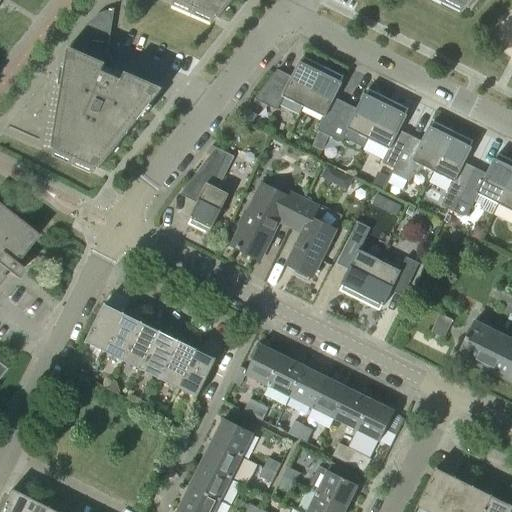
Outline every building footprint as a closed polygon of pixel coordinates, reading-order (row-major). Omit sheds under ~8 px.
[(177,0),(216,17),(218,18),(232,0),(177,0)] [(96,167),(98,169),(157,95),(101,70),(105,62),(113,9),(112,8),(112,11),(105,11),(98,14),(93,19),(69,48),(67,47),(51,148),(53,148),(96,167)] [(285,97),(305,107),(324,68),(305,58),(303,63),(301,61),(291,81),(276,73),(256,99),(278,110),(285,97)] [(318,130),(331,136),(345,107),(334,102),(343,83),(341,81),(343,77),(324,68),(305,107),(325,117),(318,130)] [(360,134),(369,139),(389,100),(370,91),(368,95),(365,94),(356,113),(345,107),(331,136),(343,142),(345,138),(356,143),(360,134)] [(383,162),(395,168),(409,140),(398,134),(408,115),(405,114),(407,109),(389,100),(369,139),(389,149),(383,162)] [(248,110),(242,120),(253,125),(258,115),(248,110)] [(424,166),(434,171),(453,132),(435,123),(433,127),(430,126),(420,145),(409,140),(395,168),(392,173),(408,181),(424,166)] [(442,206),(454,213),(474,172),(463,167),(473,147),(470,146),(472,142),(453,132),(434,171),(454,181),(442,206)] [(220,188),(236,156),(218,147),(185,190),(201,198),(191,217),(194,219),(192,223),(211,232),(230,194),(220,188)] [(478,194),(499,204),(511,176),(511,161),(499,155),(497,160),(494,158),(485,177),(474,172),(454,213),(462,217),(467,215),(472,207),(478,194)] [(327,166),(321,177),(334,184),(339,172),(327,166)] [(511,176),(499,204),(511,210),(511,176)] [(280,220),(293,226),(306,199),(292,193),(290,198),(263,185),(233,243),(261,258),(280,220)] [(306,199),(293,226),(304,232),(289,263),(314,275),(336,231),(312,219),(318,206),(306,199)] [(17,259),(36,235),(0,206),(0,280),(3,277),(0,274),(4,270),(12,276),(19,267),(11,261),(14,257),(17,259)] [(451,218),(447,225),(455,229),(459,222),(451,218)] [(342,289),(361,299),(380,260),(360,250),(371,228),(359,221),(340,259),(351,264),(342,284),(344,285),(342,289)] [(380,260),(361,299),(379,308),(382,304),(384,305),(394,286),(405,291),(419,263),(407,257),(400,270),(380,260)] [(83,342),(103,351),(122,312),(103,303),(83,342)] [(103,351),(121,360),(140,321),(122,312),(103,351)] [(511,338),(474,320),(457,354),(511,381),(511,338)] [(121,360),(139,369),(159,330),(140,321),(121,360)] [(139,369),(158,379),(177,339),(159,330),(139,369)] [(158,379),(176,387),(195,348),(177,339),(158,379)] [(244,373),(267,384),(282,354),(259,343),(257,346),(254,344),(248,356),(252,358),(244,373)] [(195,348),(176,387),(195,397),(215,358),(195,348)] [(267,384),(289,395),(304,365),(282,354),(267,384)] [(289,395),(311,406),(326,376),(304,365),(289,395)] [(311,406),(333,417),(348,387),(326,376),(311,406)] [(333,417),(356,428),(371,398),(348,387),(333,417)] [(242,410),(252,414),(258,401),(249,397),(242,410)] [(371,398),(356,428),(379,439),(376,445),(388,452),(398,431),(386,425),(394,409),(371,398)] [(258,401),(252,414),(261,419),(267,406),(258,401)] [(222,417),(211,439),(241,454),(252,432),(222,417)] [(287,432),(296,437),(303,423),(293,419),(287,432)] [(303,423),(296,437),(305,441),(311,428),(303,423)] [(211,439),(199,462),(229,476),(241,454),(211,439)] [(331,454),(340,459),(347,446),(337,441),(331,454)] [(347,446),(340,459),(363,470),(369,457),(347,446)] [(268,458),(264,466),(276,472),(280,464),(268,458)] [(199,462),(188,484),(218,499),(229,476),(199,462)] [(356,475),(331,463),(328,471),(319,466),(308,488),(317,493),(317,492),(345,506),(356,485),(352,483),(356,475)] [(276,472),(264,466),(259,474),(271,481),(276,472)] [(415,505),(428,511),(436,511),(454,475),(435,466),(415,505)] [(286,467),(282,475),(294,481),(298,473),(286,467)] [(294,481),(282,475),(278,484),(290,490),(294,481)] [(436,511),(459,511),(473,484),(454,475),(436,511)] [(188,484),(177,506),(189,511),(211,511),(218,499),(188,484)] [(459,511),(481,511),(491,494),(473,484),(459,511)] [(0,511),(24,511),(32,497),(13,488),(0,511)] [(317,493),(307,511),(342,511),(345,506),(317,492),(317,493)] [(481,511),(504,511),(509,503),(491,494),(481,511)] [(24,511),(47,511),(50,506),(32,497),(24,511)] [(239,501),(236,508),(245,511),(260,511),(262,508),(249,502),(248,505),(239,501)]
